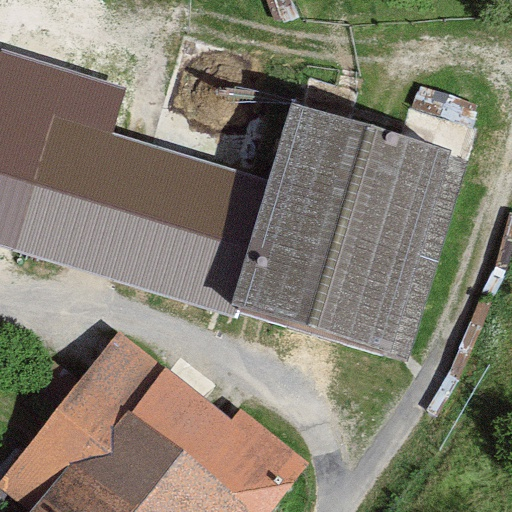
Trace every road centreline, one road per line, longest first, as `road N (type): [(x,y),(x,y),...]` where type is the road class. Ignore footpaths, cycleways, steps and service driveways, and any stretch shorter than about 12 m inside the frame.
road 1 (track): [(333,511),(460,365),(511,89)]
road 2 (track): [(330,511),(335,478),(308,406),(241,351),(0,286)]
